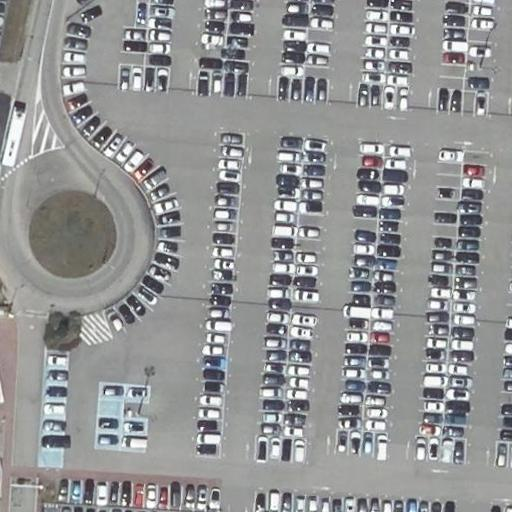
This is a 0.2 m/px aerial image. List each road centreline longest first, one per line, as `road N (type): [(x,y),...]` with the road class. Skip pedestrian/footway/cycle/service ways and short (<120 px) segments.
road 1 (unclassified): [(0,232),(13,275),(31,291),(73,302),(111,286),(127,269),(136,223),(113,182),(93,170)]
road 2 (unclassified): [(47,39),(16,189)]
road 3 (unknown): [(148,428),(94,348),(78,301)]
road 4 (unclassified): [(93,170),(57,114),(47,39)]
